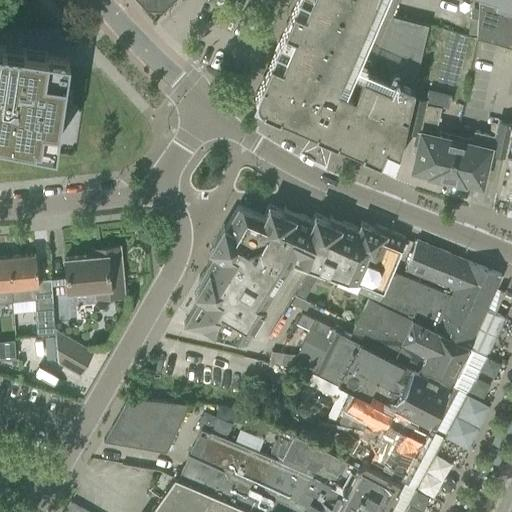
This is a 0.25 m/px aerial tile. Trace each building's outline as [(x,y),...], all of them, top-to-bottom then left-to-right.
[(143,0),(152,9),(162,0),(143,0)] [(294,0),(255,92),(254,94),(254,97),(254,99),(254,100),(255,102),(256,103),(257,105),(259,106),(260,107),(394,165),(427,23),(391,14),(396,0),(294,0)] [(511,12),(496,8),(497,4),(484,0),(478,0),(476,36),(511,45),(511,12)] [(511,0),(484,0),(497,4),(496,8),(511,12),(511,0)] [(61,96),(68,51),(47,48),(48,41),(50,28),(0,26),(0,143),(74,155),(82,99),(61,96)] [(434,133),(440,105),(448,107),(451,95),(428,89),(426,97),(417,143),(413,162),(413,163),(413,165),(413,166),(414,167),(416,168),(429,171),(428,173),(446,177),(455,137),(434,133)] [(417,143),(426,97),(412,94),(404,129),(415,132),(413,142),(417,143)] [(511,117),(511,122),(507,137),(503,155),(492,202),(511,206),(511,117)] [(503,155),(507,137),(511,122),(504,121),(498,119),(495,134),(473,129),(470,141),(455,137),(446,177),(464,181),(464,179),(477,182),(478,182),(479,181),(480,180),(481,179),(482,178),(485,161),(489,162),(492,153),(497,154),(503,155)] [(199,295),(183,322),(245,339),(266,306),(262,303),(288,259),(293,261),(315,270),(361,289),(378,298),(391,268),(397,254),(405,236),(375,223),(373,226),(360,221),(358,227),(342,220),(329,215),(327,218),(314,212),(312,218),(296,212),(283,206),(281,209),(268,204),(263,215),(238,204),(226,225),(222,223),(208,248),(214,251),(205,265),(198,278),(201,279),(193,292),(199,295)] [(452,294),(391,268),(378,298),(379,298),(378,301),(437,327),(438,326),(470,340),(469,343),(487,351),(504,312),(486,304),(500,273),(468,260),(416,238),(404,267),(454,288),(452,294)] [(123,294),(119,248),(119,245),(99,247),(100,253),(64,257),(67,290),(94,287),(95,297),(123,294)] [(51,279),(37,279),(35,253),(8,255),(12,300),(34,298),(34,302),(36,334),(54,332),(51,279)] [(12,300),(8,255),(0,255),(0,287),(11,286),(12,300)] [(368,298),(360,316),(351,335),(393,356),(404,361),(404,360),(449,382),(466,391),(487,351),(469,343),(416,319),(368,298)] [(404,361),(393,356),(392,357),(387,354),(360,340),(304,310),(297,322),(310,329),(295,360),(316,369),(354,389),(368,396),(372,388),(386,396),(428,421),(445,430),(466,391),(449,382),(404,360),(404,361)] [(78,373),(92,349),(75,339),(55,328),(57,362),(78,373)] [(53,335),(45,336),(46,359),(55,358),(53,335)] [(443,434),(426,425),(394,408),(393,409),(368,396),(354,389),(340,383),(336,395),(326,415),(355,429),(341,455),(357,463),(363,460),(415,487),(443,434)] [(189,402),(179,401),(127,396),(103,439),(166,450),(189,402)] [(357,463),(341,455),(252,409),(246,422),(266,431),(267,428),(289,439),(278,459),(309,473),(339,489),(342,483),(379,503),(395,511),(401,511),(415,487),(363,460),(357,463)] [(339,489),(309,473),(278,459),(258,450),(258,451),(236,441),(200,427),(190,449),(226,466),(242,474),(243,472),(306,504),(309,499),(333,511),(395,511),(383,505),(379,503),(342,483),(339,489)] [(333,511),(309,499),(306,504),(243,472),(242,474),(226,466),(224,470),(188,453),(186,457),(193,460),(189,469),(182,466),(177,476),(230,498),(259,511),(333,511)] [(259,511),(230,498),(177,476),(177,477),(174,476),(152,509),(143,510),(141,511),(259,511)] [(71,497),(70,497),(61,511),(89,511),(69,500),(71,497)]
